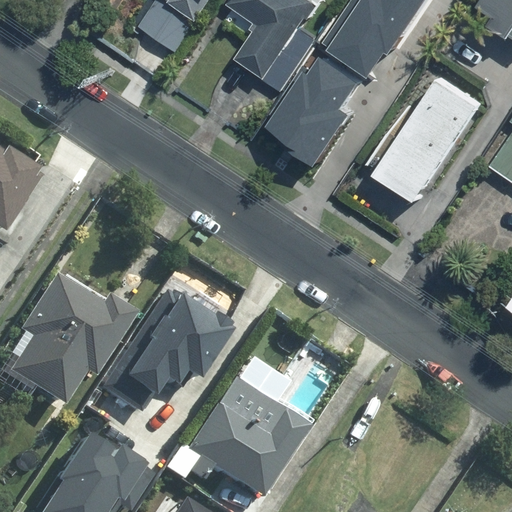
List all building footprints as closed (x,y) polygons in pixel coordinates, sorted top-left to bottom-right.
[(174,0),(174,1),(200,18),(211,0),(174,0)] [(265,78),(282,89),(315,38),(300,28),(309,16),(312,18),(324,0),(235,0),(233,4),(260,22),(256,28),(259,31),(241,58),(267,75),(265,78)] [(355,0),(331,37),(380,69),(424,0),(355,0)] [(511,0),(489,0),(486,5),(503,16),(497,25),(511,34),(511,0)] [(301,134),(329,152),(358,108),(348,101),(365,76),(325,50),(314,66),(309,63),(280,108),(306,125),(301,134)] [(445,78),(382,174),(421,200),(484,104),(445,78)] [(511,139),(495,164),(511,175),(511,139)] [(0,228),(38,169),(0,144),(0,228)] [(86,368),(93,373),(134,311),(110,294),(104,304),(59,274),(23,328),(35,336),(12,371),(62,404),(86,368)] [(168,288),(102,392),(141,417),(165,379),(176,386),(186,369),(198,376),(229,327),(168,288)] [(192,454),(184,466),(198,476),(206,462),(253,493),(300,422),(230,375),(182,447),(192,454)] [(112,511),(145,466),(88,425),(29,508),(34,511),(112,511)] [(251,511),(257,504),(236,490),(222,510),(225,511),(251,511)] [(197,511),(174,496),(163,511),(197,511)]
